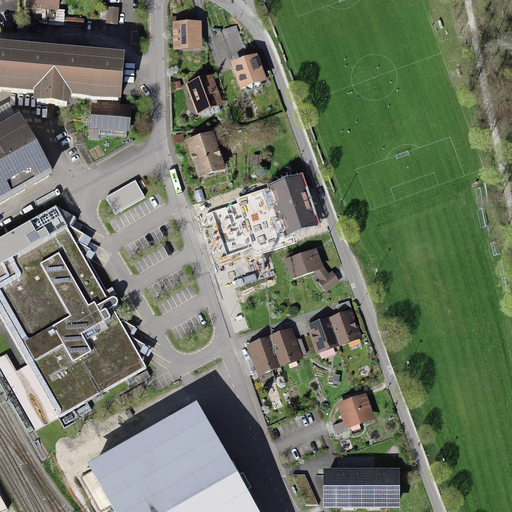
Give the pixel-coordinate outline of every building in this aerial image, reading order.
[(28,0),(28,9),(56,11),(57,0),(28,0)] [(118,24),(119,8),(107,7),(106,24),(118,24)] [(202,26),(174,27),(175,55),(203,54),(202,26)] [(237,29),(224,34),(235,65),(249,60),(237,29)] [(0,48),(0,92),(37,95),(36,105),(66,107),(67,98),(118,102),(121,58),(0,48)] [(258,58),(232,68),(242,94),(268,84),(258,58)] [(224,108),(213,79),(187,88),(197,117),(224,108)] [(131,110),(93,107),(91,134),(130,136),(131,110)] [(0,135),(0,204),(50,176),(20,124),(0,135)] [(215,136),(186,145),(198,183),(227,174),(215,136)] [(108,198),(117,213),(145,197),(136,182),(108,198)] [(144,370),(66,231),(0,267),(0,320),(16,350),(0,358),(0,370),(34,432),(144,370)] [(320,286),(327,295),(341,285),(333,275),(329,278),(325,271),(318,252),(286,263),(293,283),(315,275),(321,284),(320,286)] [(352,312),(330,321),(340,347),(362,339),(352,312)] [(317,356),(340,347),(330,321),(308,329),(317,356)] [(293,333),(270,341),(280,367),(302,359),(293,333)] [(271,371),(280,367),(270,341),(250,348),(264,387),(275,383),(271,371)] [(362,400),(341,408),(349,428),(370,421),(362,400)] [(248,511),(194,415),(93,471),(116,511),(248,511)] [(324,473),(323,511),(399,511),(400,472),(324,473)] [(305,475),(293,475),(305,505),(318,506),(305,475)]
